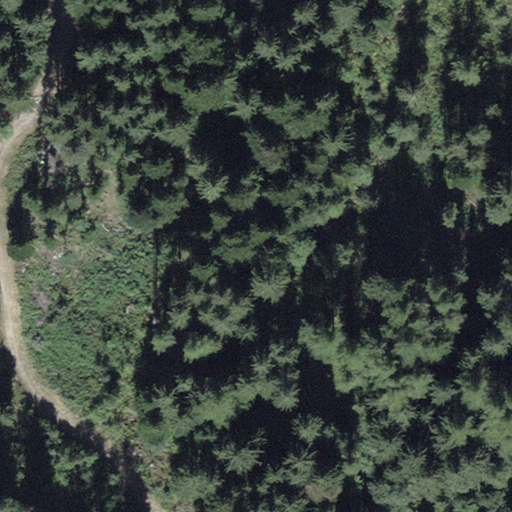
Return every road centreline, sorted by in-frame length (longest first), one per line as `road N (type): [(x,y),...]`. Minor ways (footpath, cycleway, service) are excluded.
road 1 (track): [(149,511),(117,463),(58,425),(13,358),(0,265)]
road 2 (track): [(0,163),(62,60),(57,0)]
